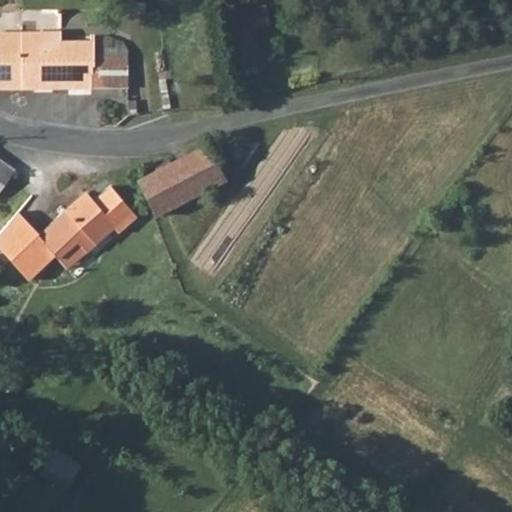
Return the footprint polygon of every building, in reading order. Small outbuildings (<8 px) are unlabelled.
[(233,8),(237,56),(264,54),(262,26),(273,25),(271,5),(233,8)] [(0,80),(92,79),(93,90),(128,89),(127,74),(116,75),(116,68),(109,68),(109,54),(106,54),(106,36),(92,37),(92,43),(0,43),(0,80)] [(0,80),(0,90),(93,90),(92,79),(0,80)] [(227,181),(211,146),(209,146),(138,180),(156,216),(227,181)] [(0,160),(0,192),(15,172),(0,160)] [(134,211),(124,188),(111,194),(121,217),(134,211)] [(86,195),(41,235),(11,260),(30,281),(58,257),(62,260),(80,244),(90,253),(118,228),(86,195)]
